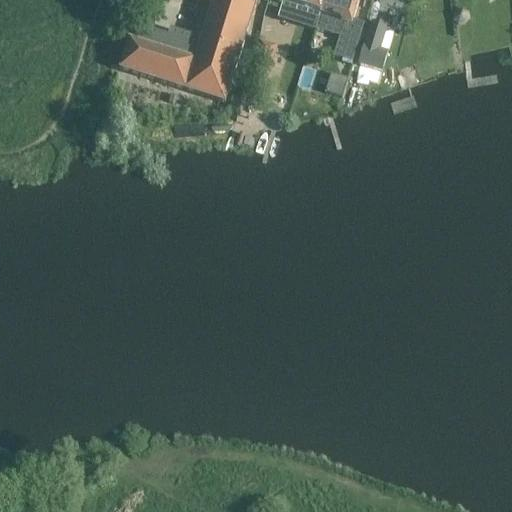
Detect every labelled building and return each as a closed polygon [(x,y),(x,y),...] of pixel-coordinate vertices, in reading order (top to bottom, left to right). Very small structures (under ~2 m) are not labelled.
[(194,0),(205,4),(194,38),(170,30),(168,37),(134,26),(130,41),(129,40),(119,72),(224,106),(257,0),(194,0)] [(282,0),(281,4),(320,16),(325,0),(282,0)] [(325,0),(320,16),(315,32),(340,39),(334,58),(352,64),(364,26),(352,22),(359,0),(325,0)] [(465,26),(470,20),(469,14),(464,9),(457,10),(452,15),(452,22),(458,27),(465,26)] [(387,29),(372,24),(359,66),(382,73),(388,54),(380,52),(387,29)] [(265,86),(276,49),(259,43),(247,81),(265,86)]
